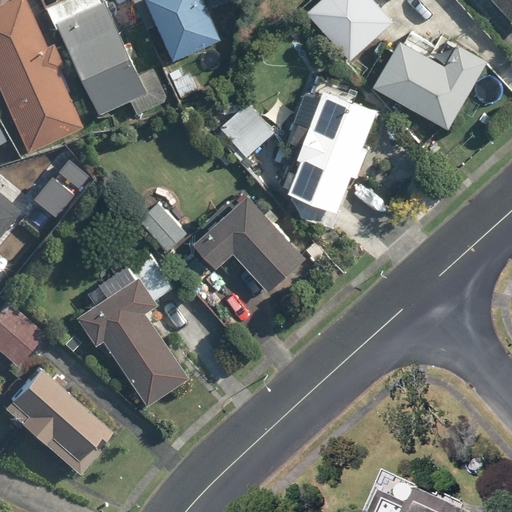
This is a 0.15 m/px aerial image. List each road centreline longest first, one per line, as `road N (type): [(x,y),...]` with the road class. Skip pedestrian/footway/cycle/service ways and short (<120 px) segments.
road 1 (residential): [(417,293),(225,468),(188,511)]
road 2 (residential): [(417,293),(511,396)]
road 3 (residential): [(511,209),(417,293)]
